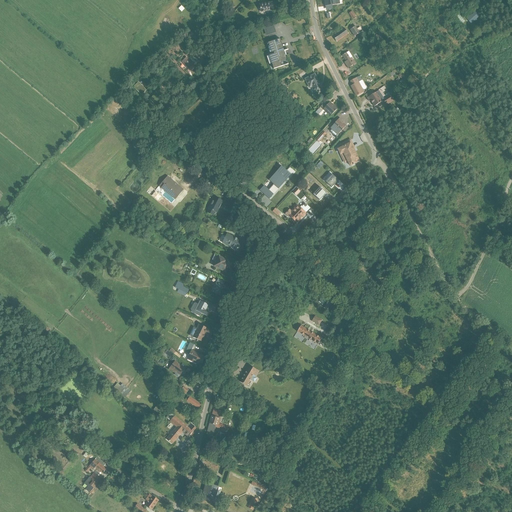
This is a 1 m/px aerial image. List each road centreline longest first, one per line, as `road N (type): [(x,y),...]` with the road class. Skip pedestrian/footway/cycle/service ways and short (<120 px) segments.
road 1 (residential): [(176,511),(219,363),(257,285),(295,237)]
road 2 (residential): [(295,237),(373,154),(318,37),(310,0)]
road 3 (track): [(373,154),(453,299)]
road 4 (residential): [(295,237),(190,148)]
road 5 (track): [(453,299),(511,180)]
